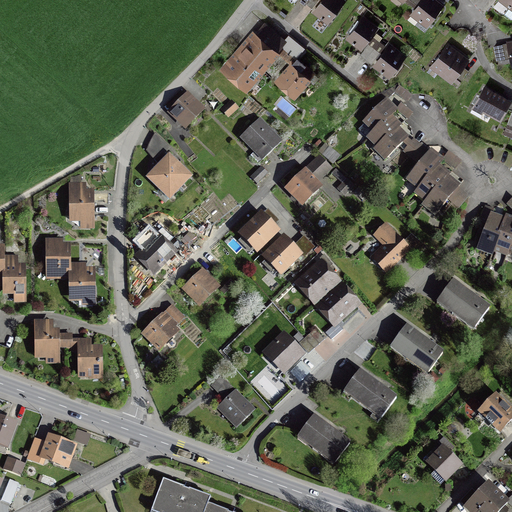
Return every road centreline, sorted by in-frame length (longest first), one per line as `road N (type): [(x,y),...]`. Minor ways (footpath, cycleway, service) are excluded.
road 1 (residential): [(237,469),(271,422),(465,227),(475,203),(470,159),(429,129),(423,100)]
road 2 (residential): [(123,328),(120,208),(132,135),(250,0)]
road 3 (residential): [(123,328),(305,155)]
road 4 (residential): [(254,0),(373,96)]
road 5 (residential): [(162,442),(27,511)]
road 6 (secondary): [(130,430),(0,382)]
road 7 (secondary): [(354,511),(237,469)]
road 8 (unknown): [(123,328),(0,315)]
